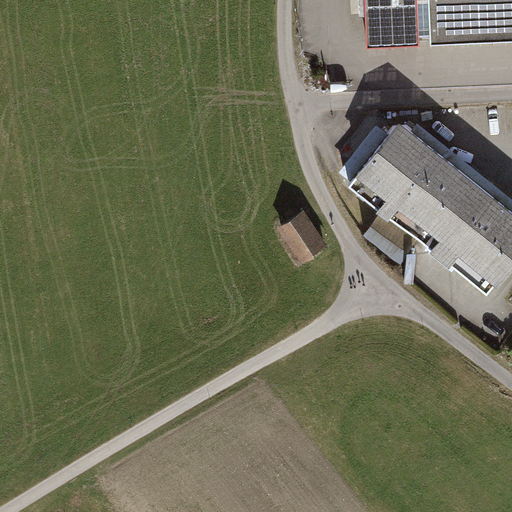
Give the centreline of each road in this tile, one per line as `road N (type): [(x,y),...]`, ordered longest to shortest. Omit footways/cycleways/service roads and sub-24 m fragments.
road 1 (unclassified): [(5,511),(388,287)]
road 2 (residential): [(511,94),(293,105)]
road 3 (unclassified): [(293,105),(320,192),(356,253),(388,287)]
road 4 (unclassified): [(388,287),(511,381)]
